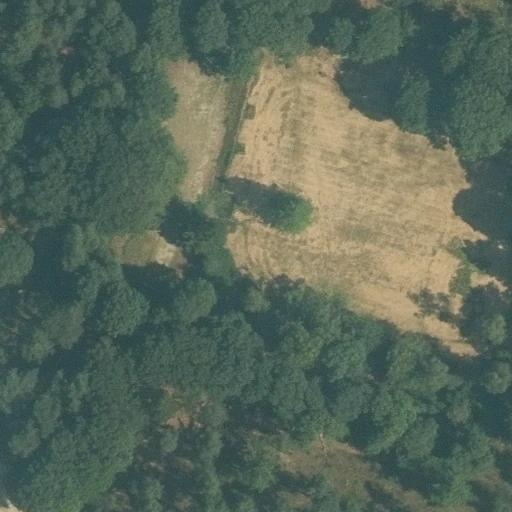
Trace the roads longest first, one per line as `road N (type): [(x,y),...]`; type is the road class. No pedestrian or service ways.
road 1 (track): [(137,349),(270,403),(386,417),(465,442),(511,429)]
road 2 (track): [(298,192),(278,239),(237,269),(217,352),(180,363)]
road 3 (track): [(137,349),(195,167)]
road 4 (track): [(184,200),(0,156)]
road 5 (track): [(46,511),(137,349)]
